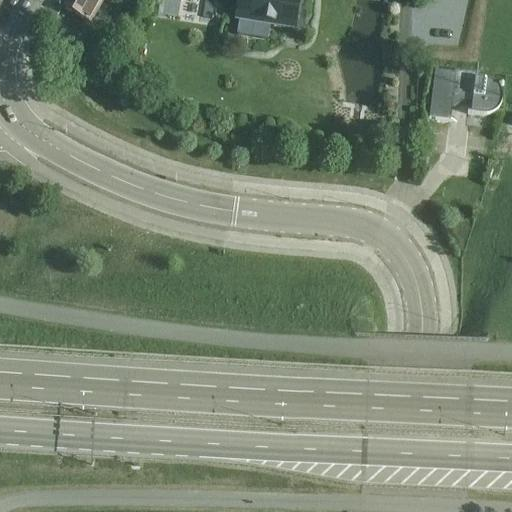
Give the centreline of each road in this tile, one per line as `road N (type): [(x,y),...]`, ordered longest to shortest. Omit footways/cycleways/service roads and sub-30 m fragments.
road 1 (tertiary): [(411,511),(419,312),(395,251),(366,229),(185,202),(76,159),(36,137),(19,117),(4,65)]
road 2 (primary): [(511,415),(0,385)]
road 3 (primary): [(0,432),(511,459)]
